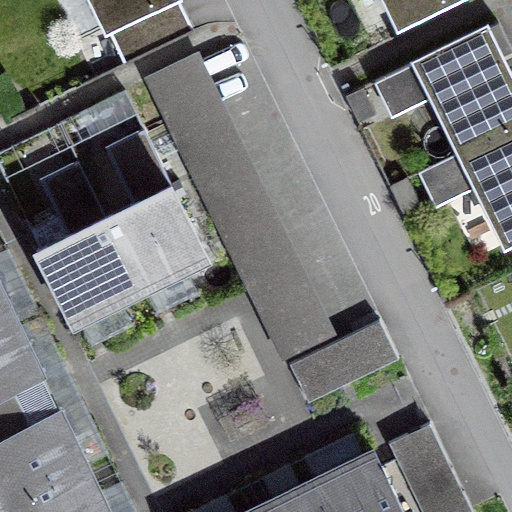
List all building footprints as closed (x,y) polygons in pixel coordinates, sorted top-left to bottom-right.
[(94,0),(108,26),(162,0),(94,0)] [(386,0),(398,23),(445,0),(386,0)] [(511,80),(485,25),(416,59),(460,150),(511,125),(511,80)] [(151,81),(289,363),(334,341),(195,59),(151,81)] [(505,242),(511,238),(511,125),(460,150),(505,242)] [(104,216),(140,290),(207,258),(144,128),(111,147),(136,200),(104,216)] [(46,179),(71,231),(36,249),(73,323),(140,290),(104,216),(77,160),(74,162),(46,179)] [(0,288),(0,329),(16,322),(0,288)] [(334,341),(289,363),(308,401),(398,357),(379,319),(334,341)] [(50,391),(16,322),(0,329),(0,440),(28,426),(19,406),(50,391)] [(28,426),(0,440),(0,501),(84,460),(50,391),(19,406),(28,426)] [(473,511),(471,507),(429,422),(388,442),(422,511),(473,511)] [(402,511),(373,449),(308,481),(322,511),(402,511)] [(108,511),(109,511),(84,460),(0,501),(0,504),(3,511),(108,511)] [(245,511),(244,511),(322,511),(308,481),(245,511)] [(471,507),(473,511),(508,511),(499,493),(471,507)]
